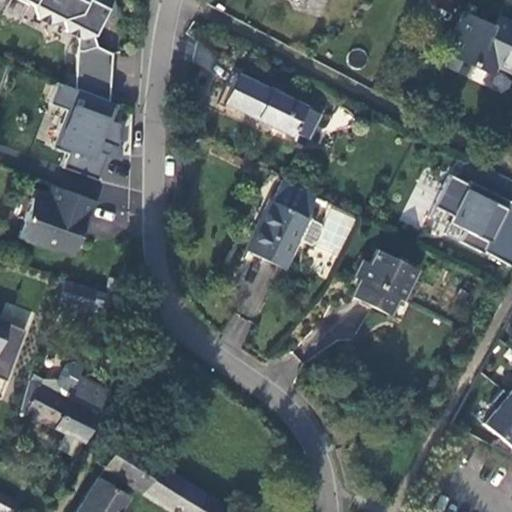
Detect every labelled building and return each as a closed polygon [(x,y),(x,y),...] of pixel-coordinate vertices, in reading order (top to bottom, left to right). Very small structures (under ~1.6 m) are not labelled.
[(76,88),(110,101),(114,54),(99,47),(95,35),(103,20),(112,17),(116,9),(113,0),(24,0),(35,5),(40,20),(51,25),(64,20),(68,32),(80,37),(77,75),(76,88)] [(279,0),(314,16),(321,0),(279,0)] [(511,23),(496,16),(491,27),(488,33),(479,28),(482,22),(461,11),(442,52),(486,73),(490,64),(497,68),(511,75),(511,23)] [(488,33),(491,27),(482,22),(479,28),(488,33)] [(493,76),(497,68),(490,64),(486,73),(493,76)] [(320,115),(236,76),(223,104),(291,136),(293,131),(309,139),(320,115)] [(511,230),(511,189),(489,178),(472,212),(511,233),(511,230)] [(314,197),(281,179),(273,196),(307,212),(314,197)] [(96,200),(52,184),(46,201),(32,197),(18,237),(58,251),(59,248),(73,253),(86,217),(90,218),(96,200)] [(306,219),(268,201),(244,250),(282,269),(296,240),(306,219)] [(315,224),(306,219),(296,240),(305,245),(316,241),(319,234),(315,224)] [(417,271),(376,250),(368,264),(361,261),(354,276),(360,279),(352,297),(389,316),(398,298),(402,300),(417,271)] [(71,301),(76,285),(63,282),(58,298),(71,301)] [(95,290),(76,285),(71,301),(91,306),(95,290)] [(91,306),(71,301),(70,306),(89,312),(91,306)] [(27,327),(0,316),(0,374),(8,377),(27,327)] [(28,378),(19,411),(64,435),(60,446),(76,455),(98,414),(93,412),(104,389),(77,376),(66,399),(28,378)] [(93,412),(98,414),(110,391),(104,389),(93,412)] [(511,402),(509,400),(509,399),(502,394),(490,408),(496,414),(484,429),(499,441),(511,452),(511,402)] [(200,511),(210,496),(120,441),(103,469),(133,488),(172,511),(200,511)] [(511,457),(511,452),(499,441),(492,450),(510,460),(511,457)] [(97,479),(128,497),(133,488),(103,469),(97,479)] [(97,479),(74,511),(118,511),(128,497),(97,479)] [(0,511),(9,511),(15,502),(0,494),(0,511)] [(234,511),(210,496),(200,511),(234,511)]
